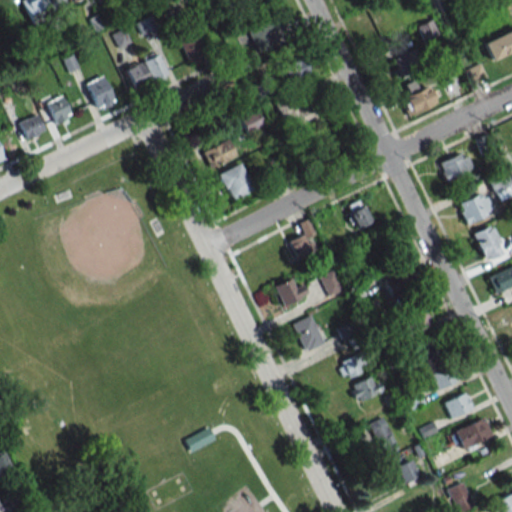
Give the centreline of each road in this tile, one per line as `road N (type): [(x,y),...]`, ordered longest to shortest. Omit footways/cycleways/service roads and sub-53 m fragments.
road 1 (residential): [(309,0),(511,408)]
road 2 (residential): [(333,511),(141,120)]
road 3 (residential): [(204,247),(511,94)]
road 4 (residential): [(0,188),(234,75)]
